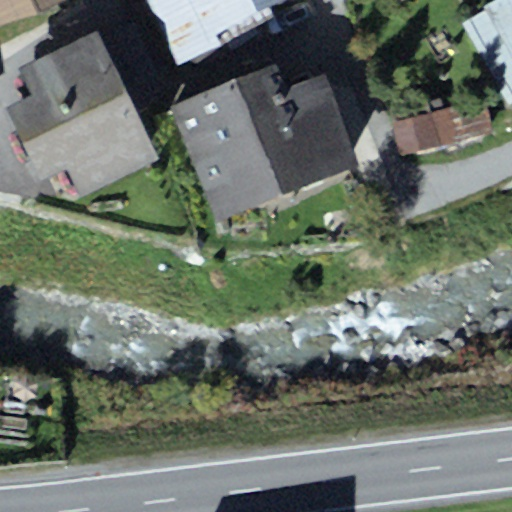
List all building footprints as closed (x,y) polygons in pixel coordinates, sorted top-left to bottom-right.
[(0,0),(0,12),(25,0),(0,0)] [(153,0),(177,53),(294,0),(153,0)] [(511,0),(503,0),(489,9),(511,46),(511,0)] [(96,31),(21,67),(35,97),(11,109),(42,174),(67,162),(78,185),(153,150),(96,31)] [(270,69),(171,113),(221,226),(349,170),(309,80),(280,93),(270,69)]
